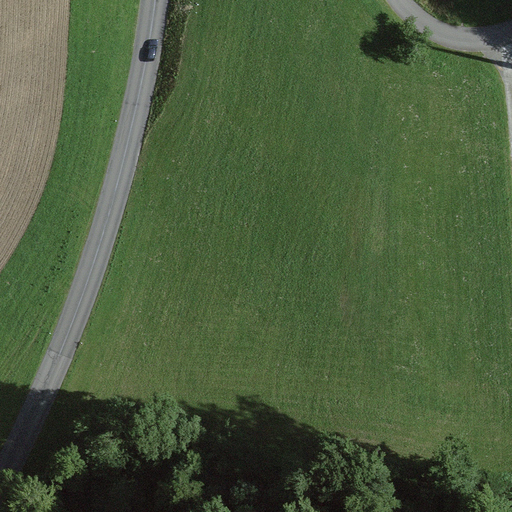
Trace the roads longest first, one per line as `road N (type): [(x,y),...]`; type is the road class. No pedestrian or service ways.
road 1 (unclassified): [(162,0),(133,151),(9,511)]
road 2 (unclassified): [(511,41),(466,44),(427,25),(401,0)]
